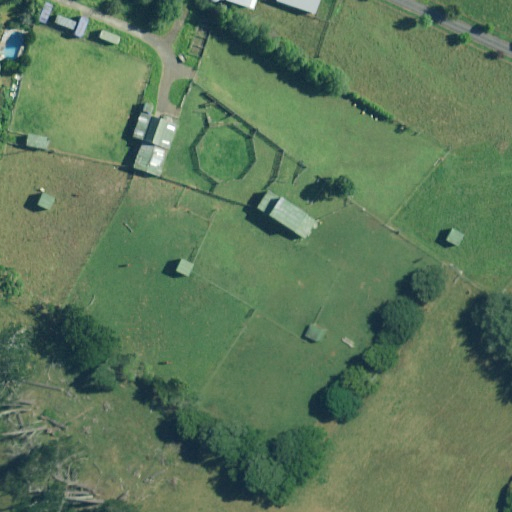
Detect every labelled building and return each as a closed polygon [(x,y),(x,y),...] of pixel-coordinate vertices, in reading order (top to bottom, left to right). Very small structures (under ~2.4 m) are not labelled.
[(76,13),(61,7),(55,21),(70,28),(76,13)] [(89,18),(81,15),(74,34),(83,37),(89,18)] [(133,136),(143,140),(133,167),(157,176),(177,123),(142,110),(133,136)] [(25,134),(25,145),(47,147),(48,135),(25,134)] [(315,219),(268,189),(257,207),(303,237),(315,219)] [(55,196),(42,191),(37,204),(50,209),(55,196)] [(466,230),(451,222),(442,241),(457,248),(466,230)] [(193,263),(181,258),(175,270),(187,275),(193,263)] [(330,328),(318,323),(313,335),(325,341),(330,328)]
